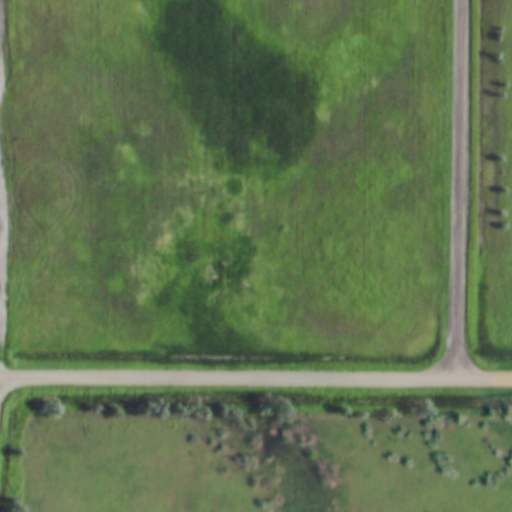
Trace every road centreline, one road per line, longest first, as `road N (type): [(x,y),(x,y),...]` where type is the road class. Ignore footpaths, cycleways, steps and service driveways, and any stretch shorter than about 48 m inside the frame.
road 1 (residential): [(511,380),(0,379)]
road 2 (track): [(461,380),(463,0)]
